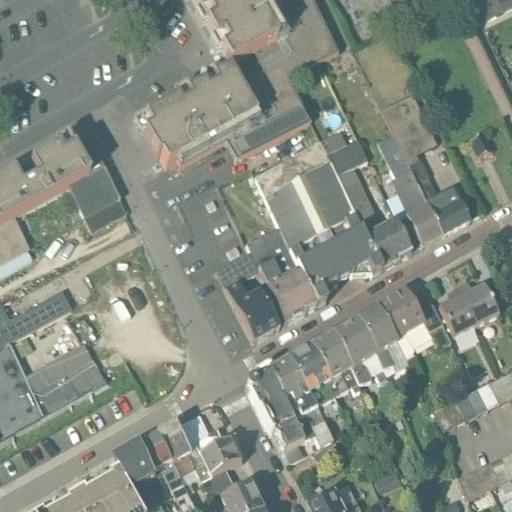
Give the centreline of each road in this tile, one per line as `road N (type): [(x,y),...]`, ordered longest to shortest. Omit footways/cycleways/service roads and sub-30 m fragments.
road 1 (residential): [(222,382),(511,217)]
road 2 (residential): [(94,101),(222,382)]
road 3 (residential): [(222,382),(0,509)]
road 4 (residential): [(287,511),(222,382)]
